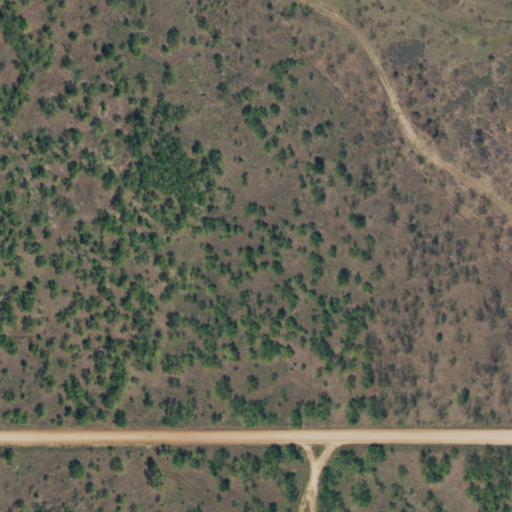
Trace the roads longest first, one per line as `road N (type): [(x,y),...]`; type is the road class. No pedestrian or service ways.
road 1 (residential): [(511,448),(0,447)]
road 2 (residential): [(511,218),(402,143),(370,64),(301,0)]
road 3 (residential): [(511,40),(370,64)]
